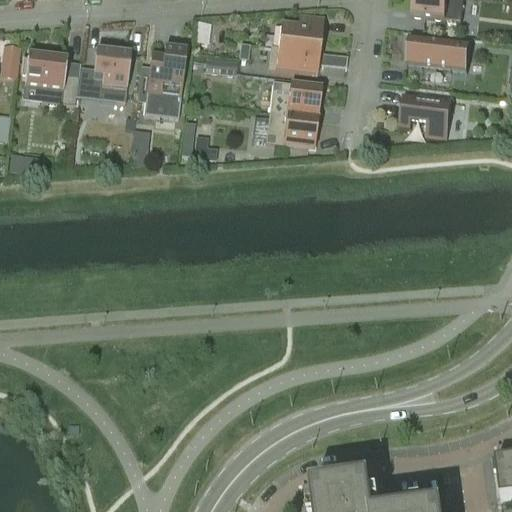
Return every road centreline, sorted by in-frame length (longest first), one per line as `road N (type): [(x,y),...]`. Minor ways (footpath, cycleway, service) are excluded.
road 1 (residential): [(295,0),(0,23)]
road 2 (tertiary): [(210,511),(226,485),(277,442),(312,425),(393,407)]
road 3 (residential): [(269,511),(294,488),(320,478),(468,458)]
road 4 (residential): [(371,0),(349,155)]
road 5 (tertiary): [(511,333),(465,374),(393,407)]
road 6 (tertiary): [(393,407),(454,407),(511,378)]
